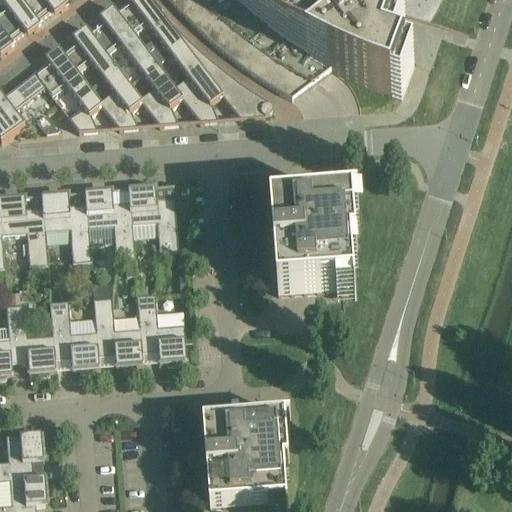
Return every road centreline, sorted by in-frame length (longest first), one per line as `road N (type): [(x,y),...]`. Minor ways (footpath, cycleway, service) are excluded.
road 1 (unclassified): [(210,155),(417,140),(455,151)]
road 2 (residential): [(226,391),(232,369),(210,155)]
road 3 (unclassified): [(0,173),(210,155)]
road 4 (unclassified): [(343,499),(393,407),(402,308)]
road 5 (unclassified): [(402,308),(343,499)]
road 6 (unclassified): [(402,308),(455,151)]
road 7 (unclassified): [(455,151),(504,0)]
road 8 (residential): [(340,386),(320,363),(288,393),(226,391)]
